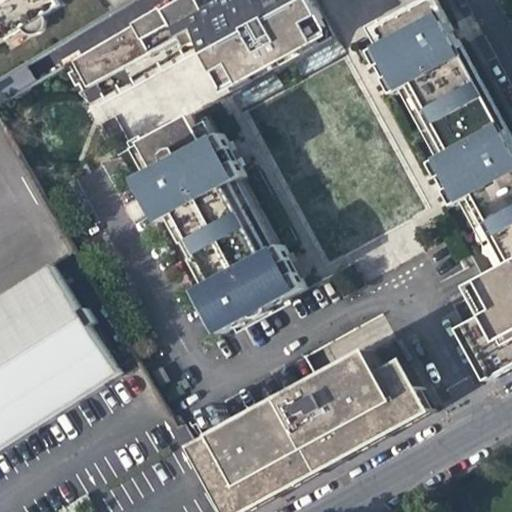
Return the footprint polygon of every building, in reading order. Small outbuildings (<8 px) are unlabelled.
[(0,0),(0,106),(20,95),(10,78),(28,67),(140,0),(0,0)] [(182,0),(74,63),(89,89),(81,92),(89,106),(104,98),(97,85),(176,42),(195,32),(238,110),(283,86),(275,71),(294,61),(302,75),(344,52),(316,0),(182,0)] [(511,133),(460,39),(438,0),(428,0),(375,29),(385,47),(372,54),(396,97),(403,93),(441,161),(433,165),(456,209),(447,214),(484,282),(471,289),(475,296),(452,308),(464,330),(462,331),(491,383),(511,371),(511,133)] [(39,84),(28,67),(10,78),(20,95),(39,84)] [(176,250),(222,335),(307,288),(293,262),(285,247),(278,250),(226,152),(218,137),(206,144),(191,117),(142,144),(156,171),(139,180),(176,250)] [(114,119),(100,126),(117,158),(131,150),(114,119)] [(0,300),(0,451),(123,376),(54,267),(0,300)] [(374,352),(194,450),(228,511),(257,511),(342,468),(437,414),(407,359),(386,372),(374,352)]
